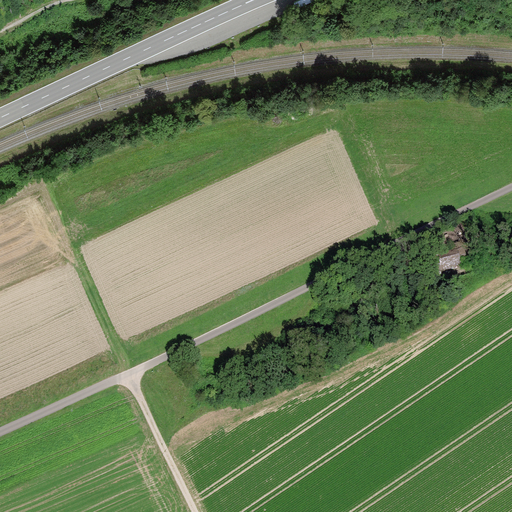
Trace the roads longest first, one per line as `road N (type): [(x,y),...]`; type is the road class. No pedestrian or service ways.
road 1 (unclassified): [(511,187),(129,373)]
road 2 (track): [(35,182),(194,511)]
road 3 (primary): [(254,0),(0,114)]
road 4 (track): [(332,92),(423,271)]
road 5 (residential): [(129,373),(0,432)]
